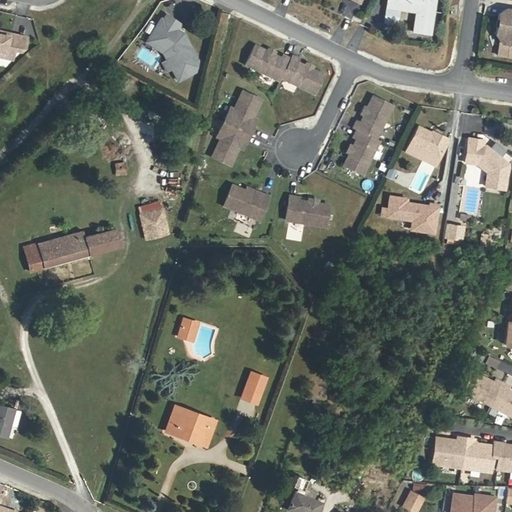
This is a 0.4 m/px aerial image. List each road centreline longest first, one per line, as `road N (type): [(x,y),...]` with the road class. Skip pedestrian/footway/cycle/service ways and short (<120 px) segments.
road 1 (track): [(0,160),(80,81),(142,0)]
road 2 (residential): [(360,61),(231,0)]
road 3 (unknown): [(153,511),(173,464),(222,450),(232,428)]
